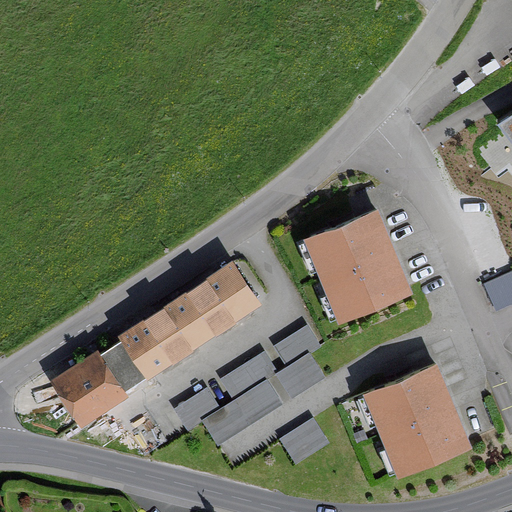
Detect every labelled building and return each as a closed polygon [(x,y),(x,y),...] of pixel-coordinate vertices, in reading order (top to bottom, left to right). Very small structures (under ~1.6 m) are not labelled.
[(511,105),(492,120),(511,147),(511,105)] [(311,242),(348,325),(415,295),(378,212),(311,242)] [(228,250),(104,334),(163,421),(287,337),(228,250)] [(496,307),(511,300),(511,268),(484,280),(496,307)] [(86,347),(38,377),(68,426),(117,395),(86,347)] [(440,367),(366,400),(400,477),(474,444),(440,367)] [(272,381),(202,412),(214,438),(283,407),(272,381)] [(281,434),(296,459),(330,441),(316,415),(281,434)]
